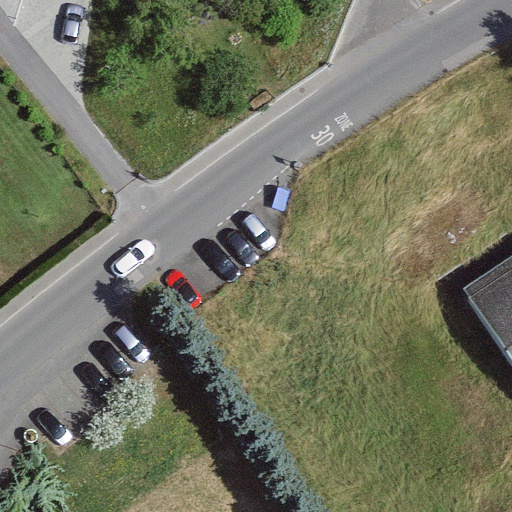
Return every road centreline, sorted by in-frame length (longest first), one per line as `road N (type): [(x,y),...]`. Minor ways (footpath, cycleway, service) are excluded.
road 1 (residential): [(36,345),(288,139),(371,86)]
road 2 (residential): [(371,86),(511,11)]
